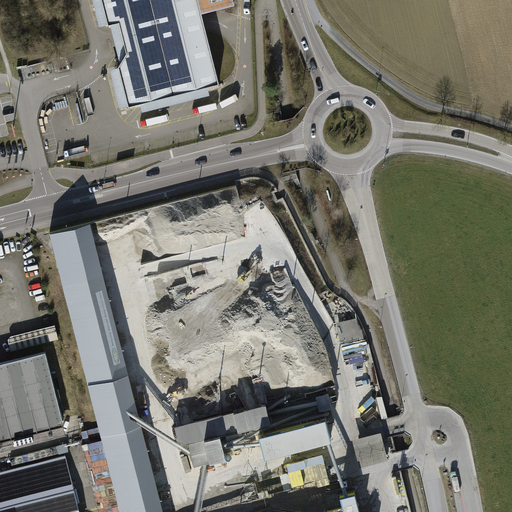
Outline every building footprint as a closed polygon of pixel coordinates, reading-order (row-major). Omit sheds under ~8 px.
[(128,105),(219,82),(202,12),(235,4),(233,0),(102,0),(108,24),(119,21),(127,52),(118,66),(128,105)] [(159,511),(87,220),(47,230),(117,511),(159,511)] [(336,308),(346,355),(368,350),(360,314),(352,316),(350,305),(336,308)] [(0,436),(62,421),(44,351),(0,361),(0,436)] [(337,382),(334,370),(321,373),(325,386),(337,382)] [(318,375),(308,376),(309,384),(319,383),(318,375)] [(277,404),(185,426),(190,444),(199,442),(204,466),(232,459),(227,439),(262,431),(269,461),(338,445),(331,419),(283,430),(277,404)] [(381,430),(353,437),(361,467),(388,461),(381,430)] [(314,454),(290,457),(292,480),(329,475),(326,450),(314,452),(314,454)] [(0,511),(78,511),(65,457),(0,473),(0,511)] [(362,511),(360,483),(345,485),(347,511),(362,511)]
